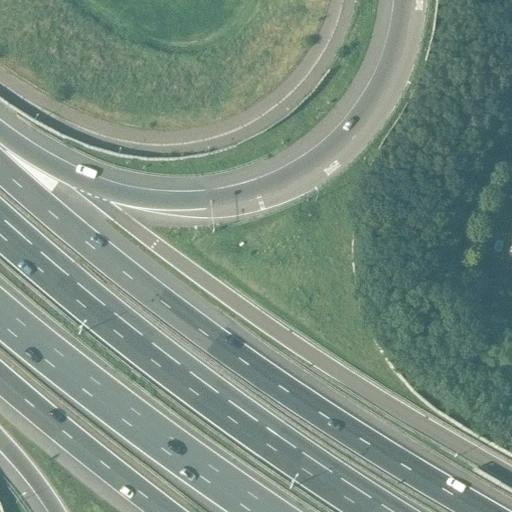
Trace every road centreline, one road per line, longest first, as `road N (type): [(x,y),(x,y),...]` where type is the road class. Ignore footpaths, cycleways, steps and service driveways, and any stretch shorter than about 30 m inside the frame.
road 1 (motorway): [(484,511),(335,426),(185,321),(0,167)]
road 2 (motorway): [(406,0),(392,67),(370,108),(304,172),(259,194),(215,205),(118,199),(0,143)]
road 3 (motorway): [(379,511),(161,361),(0,228)]
road 4 (motorway): [(0,317),(262,511)]
road 5 (motorway): [(0,382),(159,511)]
